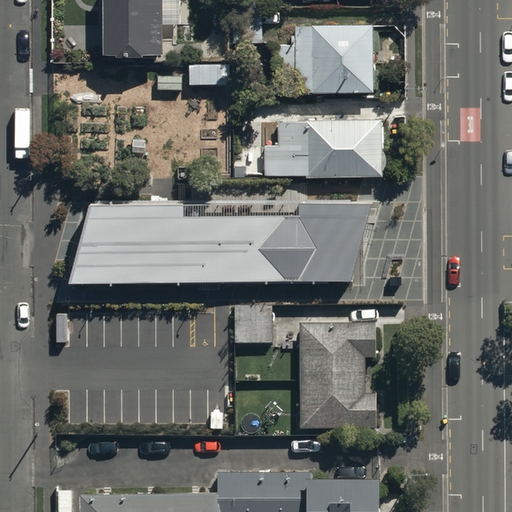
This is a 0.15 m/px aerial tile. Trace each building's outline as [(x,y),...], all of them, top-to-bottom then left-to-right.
[(104,0),(105,42),(165,40),(163,0),(104,0)] [(262,39),(262,4),(231,5),(232,39),(262,39)] [(372,17),(296,19),(296,31),(291,31),(291,39),(279,39),(279,45),(275,45),(276,86),(374,83),(372,17)] [(187,113),(124,108),(121,147),(184,152),(187,113)] [(381,113),(279,117),(280,139),(264,140),(265,172),(307,170),(307,173),(383,170),(381,113)] [(156,195),(92,197),(75,286),(367,283),(374,199),(156,201),(156,195)] [(130,304),(89,304),(89,351),(130,351),(130,304)] [(275,351),(275,310),(238,310),(238,351),(275,351)] [(375,321),(300,321),(300,425),(376,425),(376,391),(365,391),(364,355),(375,355),(375,321)] [(178,363),(89,365),(90,422),(97,422),(97,427),(178,426),(178,420),(191,420),(190,365),(178,365),(178,363)] [(313,471),(218,470),(218,491),(81,492),(80,511),(380,511),(381,476),(313,476),(313,471)]
